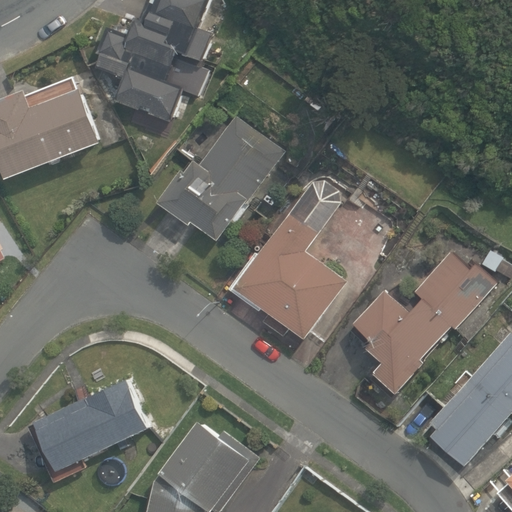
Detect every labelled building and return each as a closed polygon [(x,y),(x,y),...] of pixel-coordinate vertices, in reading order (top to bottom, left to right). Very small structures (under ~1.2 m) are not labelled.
[(122,99),(178,120),(190,87),(173,81),(184,51),(208,59),(218,32),(205,27),(214,0),(156,0),(149,22),(141,19),(135,35),(112,27),(103,53),(107,55),(103,66),(130,76),(122,99)] [(0,102),(0,142),(14,177),(107,141),(87,88),(82,90),(77,77),(32,94),(30,91),(0,102)] [(198,220),(224,239),(287,151),(239,116),(205,164),(199,161),(191,172),(187,170),(165,201),(195,223),(198,220)] [(312,249),(346,201),(344,190),(329,179),(317,181),(243,286),(276,310),(269,320),(289,334),(297,324),(314,336),(354,279),(312,249)] [(382,371),(404,391),(428,362),(425,359),(456,325),(460,328),(500,282),(472,257),(467,263),(455,252),(420,292),(428,299),(415,314),(388,291),(360,323),(380,341),(374,347),(390,362),(382,371)] [(511,334),(511,333),(434,422),(441,428),(435,435),(470,465),(511,416),(511,334)] [(33,424),(60,481),(92,466),(88,459),(154,428),(131,378),(33,424)] [(220,511),(221,511),(222,511),(225,511),(265,457),(228,429),(224,434),(205,421),(160,480),(154,511),(220,511)]
